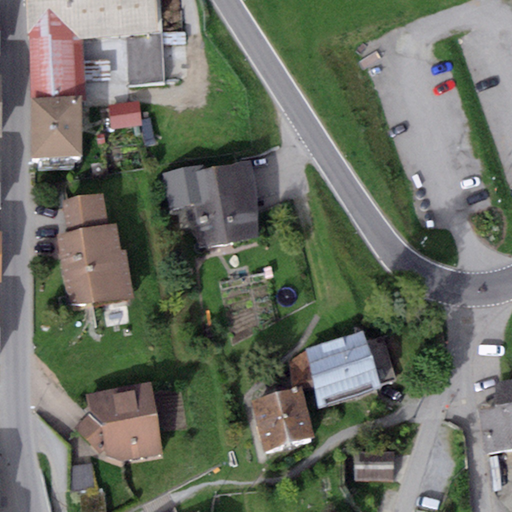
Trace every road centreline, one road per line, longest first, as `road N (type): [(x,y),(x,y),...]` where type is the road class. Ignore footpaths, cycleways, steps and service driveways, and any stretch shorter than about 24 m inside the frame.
road 1 (unclassified): [(10,0),(16,431),(32,511)]
road 2 (unclassified): [(480,290),(427,279),(380,240),(231,0)]
road 3 (residential): [(480,290),(402,511)]
